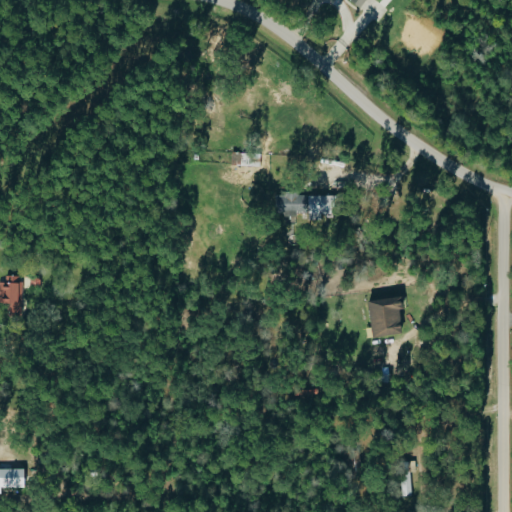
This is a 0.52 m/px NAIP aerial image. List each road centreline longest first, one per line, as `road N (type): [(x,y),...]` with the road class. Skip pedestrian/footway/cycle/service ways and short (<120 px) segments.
road 1 (residential): [(207,0),(291,39),(408,145),(468,181),(511,194)]
road 2 (residential): [(507,194),(503,511)]
